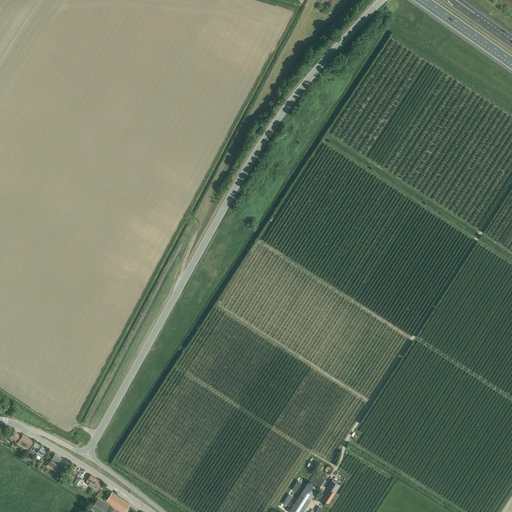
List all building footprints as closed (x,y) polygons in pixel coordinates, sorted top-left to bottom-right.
[(17,439),(20,435),(14,431),(11,436),(17,439)] [(20,439),(17,443),(23,446),(28,449),(30,445),(33,441),(23,434),(22,436),(20,439)] [(32,446),(28,453),(33,457),(34,456),(35,454),(33,453),(34,451),(37,453),(36,454),(37,455),(41,457),(42,455),(44,453),(46,449),(35,442),(32,446)] [(51,458),(47,464),(54,468),(53,469),(56,471),(57,469),(63,460),(60,458),(61,457),(54,453),(54,454),(51,458)] [(322,477),(315,472),(290,511),(302,511),(318,488),(320,489),(326,479),(327,477),(323,475),(322,477)] [(331,508),(339,495),(335,493),(345,477),(337,472),(327,487),(330,489),(322,502),(331,508)] [(91,488),(92,487),(98,479),(91,474),(88,478),(86,481),(88,483),(87,484),(92,487),(91,488)] [(82,481),(76,478),(73,483),(79,486),(82,481)] [(91,488),(96,492),(98,490),(101,485),(99,484),(101,482),(101,481),(98,479),(92,487),(91,488)] [(298,480),(290,492),(294,494),(302,483),(298,480)] [(122,511),(124,511),(128,507),(130,504),(112,492),(106,500),(111,503),(110,504),(122,511)] [(289,494),(283,504),(286,506),(292,496),(289,494)] [(103,511),(105,511),(106,510),(109,506),(97,498),(93,505),(103,511)]
